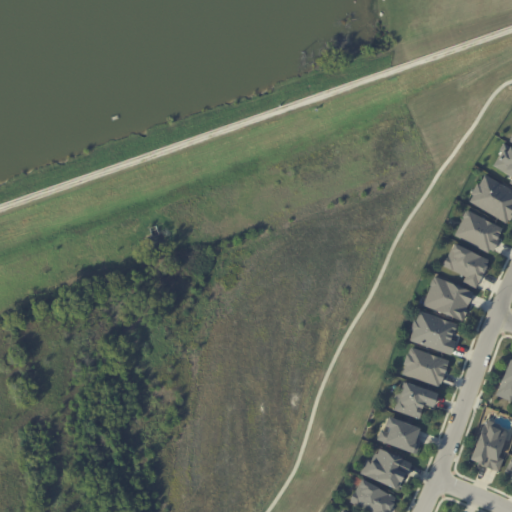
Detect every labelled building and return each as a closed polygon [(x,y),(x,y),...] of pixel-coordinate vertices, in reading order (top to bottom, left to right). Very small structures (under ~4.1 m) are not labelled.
[(511,176),(511,149),(504,145),(493,166),(511,176)] [(511,215),(511,189),(481,175),(468,203),(509,222),(511,215)] [(492,253),(503,227),(465,211),(454,236),(492,253)] [(465,275),(462,282),(477,288),(488,258),(451,244),(442,267),(465,275)] [(473,291),(433,276),(422,305),(462,320),(473,291)] [(456,323),(416,311),(407,341),(451,354),(454,341),(451,340),(456,323)] [(400,373),(439,387),(448,361),(410,347),(400,373)] [(496,395),(511,400),(511,358),(509,357),(496,395)] [(433,407),(436,391),(401,383),(394,412),(419,418),(422,405),(433,407)] [(376,440),(416,453),(420,441),(415,439),(419,427),(387,417),(383,429),(381,428),(376,440)] [(498,457),(508,429),(484,420),(469,460),(498,471),(503,459),(498,457)] [(410,462),(377,448),(372,461),(366,458),(359,474),(398,490),(410,462)] [(388,511),(396,496),(359,480),(349,502),(370,511),(388,511)]
